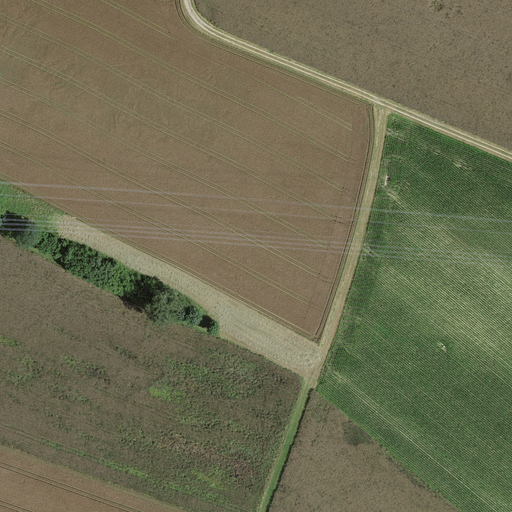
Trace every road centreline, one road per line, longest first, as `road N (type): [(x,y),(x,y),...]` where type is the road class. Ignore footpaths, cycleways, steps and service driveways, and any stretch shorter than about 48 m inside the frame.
road 1 (track): [(260,511),(351,285),(389,112)]
road 2 (track): [(511,162),(220,43),(197,30),(185,0)]
